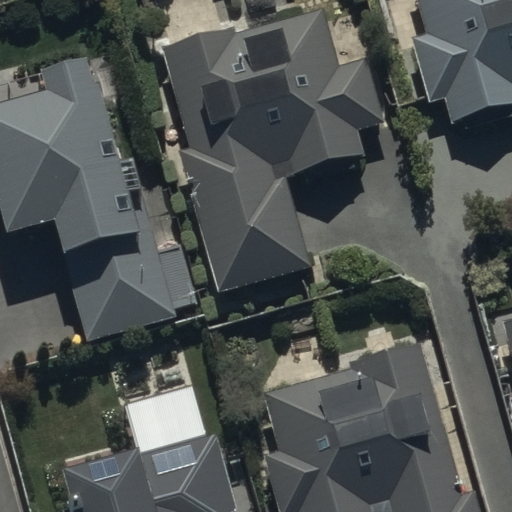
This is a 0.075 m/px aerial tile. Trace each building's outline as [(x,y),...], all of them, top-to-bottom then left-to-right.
[(511,0),(416,0),(427,38),(410,43),(428,107),(445,103),(452,130),(511,112),(511,0)] [(180,157),(217,297),(312,272),(288,177),(364,158),(358,138),(386,131),(369,66),(340,73),(324,12),(163,54),(190,154),(180,157)] [(43,91),(0,102),(0,203),(7,228),(55,216),(89,346),(176,323),(174,315),(200,308),(184,248),(159,255),(133,156),(118,160),(99,85),(95,86),(88,58),(38,71),(43,91)] [(511,324),(502,327),(511,364),(511,324)] [(482,511),(478,496),(467,499),(428,346),(351,365),(353,372),(267,394),(282,456),(266,460),(279,511),(482,511)] [(238,511),(217,436),(59,481),(68,511),(238,511)]
